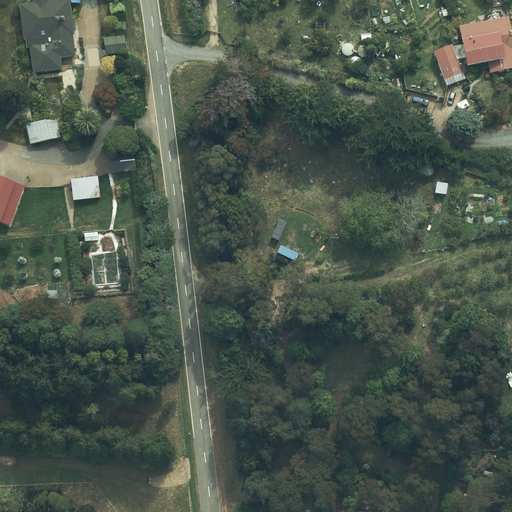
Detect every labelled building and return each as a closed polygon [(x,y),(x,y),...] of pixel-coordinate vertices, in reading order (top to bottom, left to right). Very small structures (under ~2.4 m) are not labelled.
[(34,0),(35,3),(34,4),(34,7),(20,10),(25,45),(26,45),(27,53),(31,53),(34,78),(63,73),(61,61),(76,59),(73,38),(76,38),(75,35),(77,34),(75,21),(73,22),(70,2),(66,2),(65,0),(55,2),(54,0),(34,0)] [(511,71),(511,34),(509,19),(458,30),(468,72),(500,65),(501,67),(488,70),(490,77),(511,71)] [(257,40),(257,27),(248,27),(248,41),(257,40)] [(125,39),(105,41),(106,57),(126,55),(125,39)] [(363,48),(359,49),(359,50),(358,50),(358,51),(357,52),(357,53),(357,54),(357,55),(357,56),(357,57),(358,57),(358,58),(359,58),(359,59),(360,59),(360,60),(361,60),(362,60),(363,60),(364,60),(365,60),(366,60),(366,59),(367,59),(367,58),(368,58),(369,57),(369,56),(369,55),(369,54),(369,53),(369,52),(369,51),(368,50),(367,49),(366,49),(366,48),(365,48),(364,48),(363,48)] [(462,76),(451,49),(434,56),(444,83),(462,76)] [(59,121),(27,127),(30,147),(63,141),(59,121)] [(135,163),(111,166),(112,176),(136,173),(135,163)] [(99,179),(72,183),(74,203),(101,200),(99,179)] [(24,190),(0,180),(0,226),(9,230),(24,190)] [(447,187),(437,185),(435,196),(445,198),(447,187)] [(57,292),(47,292),(47,301),(57,301),(57,317),(62,317),(62,326),(71,327),(72,301),(69,301),(69,284),(57,283),(57,292)]
